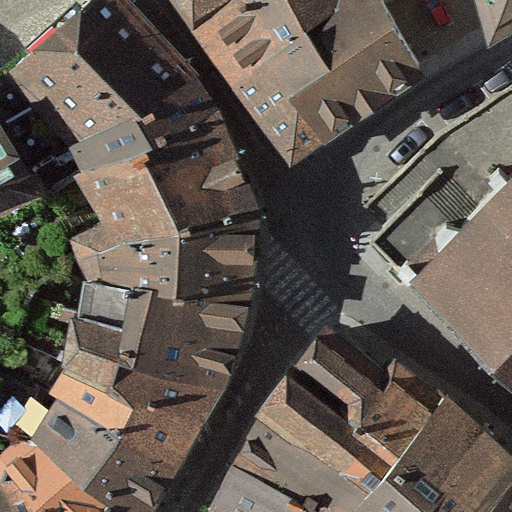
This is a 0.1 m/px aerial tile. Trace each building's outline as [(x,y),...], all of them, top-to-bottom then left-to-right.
[(124,0),(66,0),(0,59),(0,66),(62,136),(193,71),(176,53),(124,0)] [(176,0),(230,76),(259,117),(283,153),(341,120),(413,78),(376,0),(176,0)] [(511,0),(465,0),(474,31),(511,8),(511,0)] [(193,71),(62,136),(72,166),(212,107),(205,94),(193,71)] [(72,166),(75,189),(103,238),(244,194),(235,171),(212,107),(72,166)] [(0,149),(0,209),(25,196),(0,149)] [(511,172),(484,202),(445,165),(384,231),(403,249),(397,256),(511,362),(511,172)] [(246,266),(244,194),(103,238),(80,244),(83,260),(247,274),(246,266)] [(215,384),(247,274),(83,260),(63,337),(215,384)] [(330,304),(296,349),(399,425),(433,383),(330,304)] [(170,462),(215,384),(63,337),(46,387),(170,462)] [(296,349),(254,409),(352,482),(364,468),(399,425),(296,349)] [(407,511),(481,421),(433,383),(399,425),(364,468),(352,482),(327,511),(407,511)] [(145,511),(152,499),(170,462),(46,387),(31,438),(131,511),(145,511)] [(327,511),(352,482),(254,409),(226,455),(315,511),(327,511)] [(474,511),(511,465),(511,446),(481,421),(407,511),(474,511)] [(131,511),(31,438),(0,462),(0,479),(35,511),(131,511)] [(315,511),(226,455),(214,479),(198,511),(315,511)] [(511,511),(511,465),(474,511),(511,511)] [(0,511),(35,511),(0,479),(0,511)]
